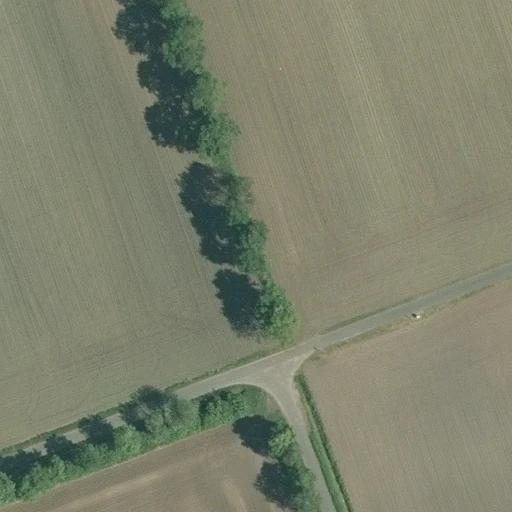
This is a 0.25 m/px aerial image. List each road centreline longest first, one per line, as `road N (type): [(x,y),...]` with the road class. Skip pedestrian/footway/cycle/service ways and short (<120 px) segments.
road 1 (unclassified): [(273,364),(0,467)]
road 2 (unclassified): [(273,364),(329,511)]
